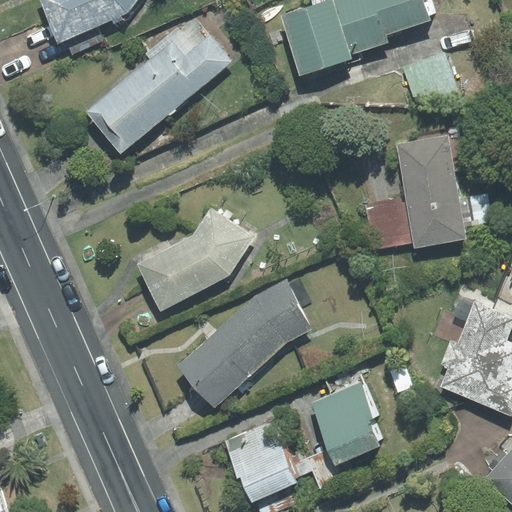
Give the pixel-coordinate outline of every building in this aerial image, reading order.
[(50,0),(65,39),(131,15),(142,0),(50,0)] [(395,33),(442,18),(435,0),(331,0),(290,13),(310,76),(363,59),(361,54),(398,42),(395,33)] [(183,23),(151,53),(156,59),(95,116),(131,154),(236,58),(200,19),(188,29),(183,23)] [(422,241),(423,247),(477,237),(457,133),(403,143),(413,196),(369,204),(378,249),(422,241)] [(216,206),(198,236),(146,259),(168,307),(236,277),(261,234),(216,206)] [(291,278),(258,298),(188,365),(227,406),(297,339),(320,326),(291,278)] [(470,319),(444,308),(432,337),(450,344),(444,362),(454,366),(447,384),(511,409),(511,310),(478,297),(470,319)] [(410,358),(390,368),(403,395),(423,385),(410,358)] [(386,417),(366,376),(320,399),(352,462),(394,441),(383,418),(386,417)] [(280,415),(233,437),(262,501),(310,479),(280,415)] [(511,511),(511,454),(506,449),(492,464),(499,470),(495,475),(500,479),(484,497),(500,511),(511,511)] [(10,507),(2,481),(0,481),(0,511),(17,511),(16,505),(10,507)]
